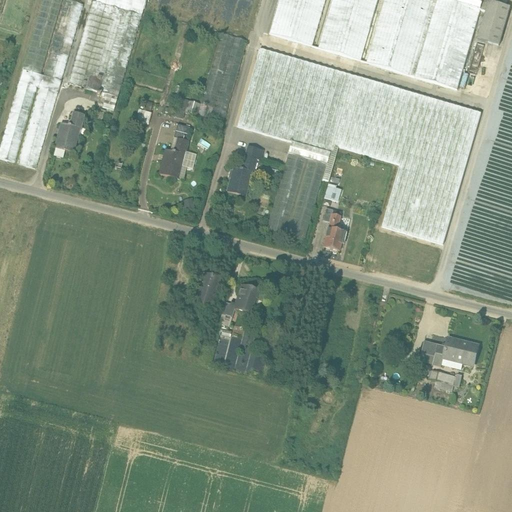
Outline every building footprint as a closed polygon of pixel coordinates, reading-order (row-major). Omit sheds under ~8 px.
[(42,0),(0,148),(0,159),(15,164),(37,88),(40,89),(18,165),(35,170),(55,101),(83,6),(65,0),(43,77),(40,76),(62,0),(42,0)] [(96,0),(96,3),(92,2),(69,84),(117,99),(145,0),(96,0)] [(279,0),(269,34),(457,91),(481,11),(483,0),(279,0)] [(510,8),(483,0),(481,11),(486,13),(478,40),(499,46),(510,8)] [(221,35),(200,105),(187,101),(184,113),(223,124),(246,42),(221,35)] [(477,44),(468,73),(476,76),(484,46),(477,44)] [(352,77),(259,50),(237,127),(291,143),(284,168),(266,231),(304,242),(352,77)] [(115,99),(111,98),(106,114),(110,116),(115,99)] [(180,99),(174,117),(182,119),(184,113),(187,101),(180,99)] [(70,126),(68,126),(61,124),(55,149),(53,157),(63,159),(65,151),(73,153),(79,128),(81,129),(84,116),(73,113),(70,126)] [(190,129),(177,125),(174,139),(177,140),(186,142),(190,129)] [(172,153),(165,151),(159,175),(177,180),(184,155),(185,155),(188,143),(186,142),(177,140),(174,153),(172,152),(172,153)] [(263,152),(247,148),(245,157),(256,160),(260,162),(263,152)] [(239,170),(233,168),(227,193),(245,198),(250,178),(249,178),(250,172),(253,173),(256,160),(245,157),(242,170),(240,169),(239,170)] [(339,202),(342,188),(326,185),(324,199),(339,202)] [(183,212),(195,209),(193,199),(180,202),(183,212)] [(341,213),(326,209),(323,222),(329,224),(328,229),(323,248),(339,252),(342,243),(344,243),(347,234),(337,231),(341,213)] [(220,280),(203,275),(193,305),(211,311),(220,280)] [(260,292),(242,287),(236,307),(224,304),(219,324),(229,327),(234,311),(252,316),(260,292)] [(220,336),(229,338),(222,365),(244,371),(253,335),(222,327),(220,336)] [(442,346),(444,339),(430,334),(428,341),(442,346)] [(478,347),(448,339),(446,348),(444,357),(443,360),(473,367),(478,347)] [(446,348),(425,342),(421,355),(435,358),(436,355),(444,357),(446,348)] [(456,378),(432,372),(430,381),(436,382),(435,388),(452,393),(456,378)]
